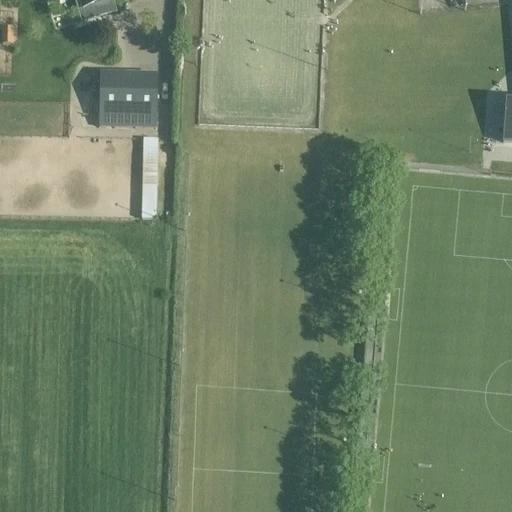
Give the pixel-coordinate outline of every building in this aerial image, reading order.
[(80,0),(84,10),(115,0),(80,0)] [(12,30),(2,30),(1,46),(12,46),(12,30)] [(98,130),(156,131),(158,76),(100,74),(98,130)] [(511,104),(505,104),(502,145),(511,145),(511,104)] [(173,160),(156,159),(157,139),(141,139),(139,219),(155,219),(155,205),(172,206),(173,160)]
